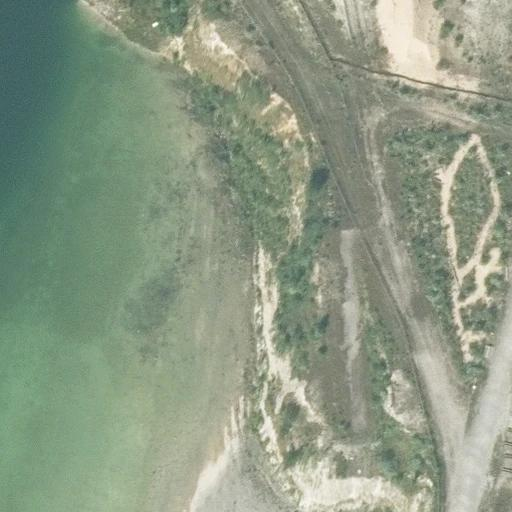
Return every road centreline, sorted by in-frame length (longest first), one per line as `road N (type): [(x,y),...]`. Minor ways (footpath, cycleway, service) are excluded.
road 1 (track): [(511,151),(414,117),(391,119),(374,143),(393,274),(438,396),(475,457)]
road 2 (track): [(254,0),(319,104),(393,274)]
road 3 (track): [(461,511),(511,320)]
